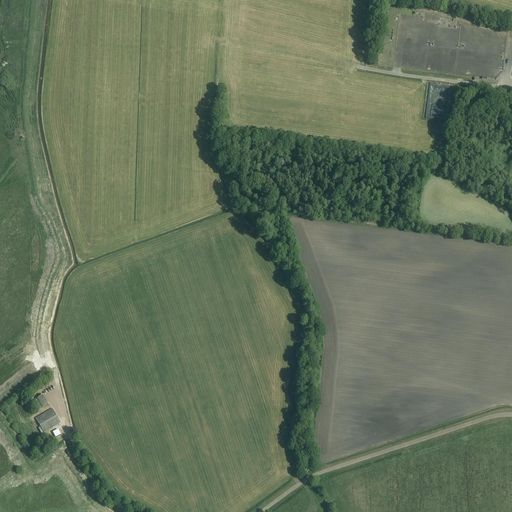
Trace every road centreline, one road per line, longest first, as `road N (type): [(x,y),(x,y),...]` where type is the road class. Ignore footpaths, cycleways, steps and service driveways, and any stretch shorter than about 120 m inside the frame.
road 1 (unclassified): [(261,511),(322,471),(511,414)]
road 2 (track): [(135,511),(108,497),(77,451),(56,382)]
